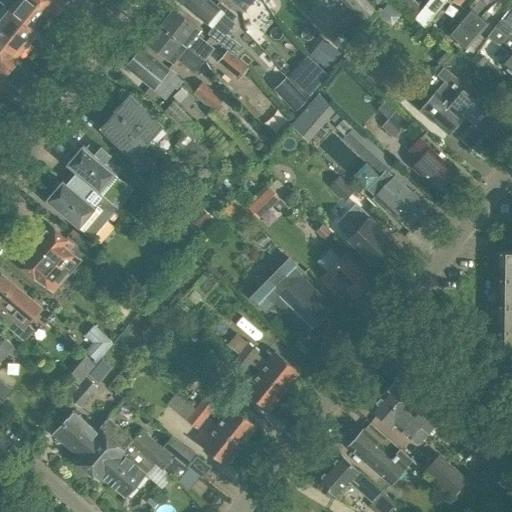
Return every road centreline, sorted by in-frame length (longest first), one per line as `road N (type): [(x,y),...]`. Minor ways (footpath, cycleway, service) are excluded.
road 1 (residential): [(511,172),(240,511)]
road 2 (tertiary): [(0,166),(134,0)]
